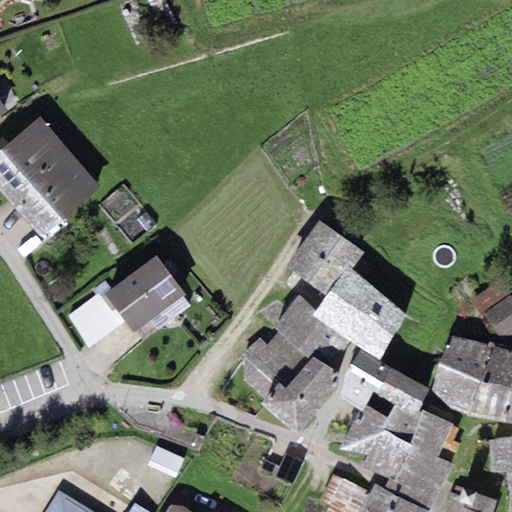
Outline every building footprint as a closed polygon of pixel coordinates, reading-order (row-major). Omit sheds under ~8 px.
[(0,116),(8,111),(0,98),(0,116)] [(44,121),(68,148),(75,142),(51,115),(44,121)] [(44,121),(41,117),(10,144),(0,152),(0,190),(43,240),(103,189),(68,148),(44,121)] [(0,152),(10,144),(3,136),(0,139),(0,152)] [(366,252),(320,222),(288,269),(328,297),(349,269),(353,271),(366,252)] [(158,257),(105,296),(133,333),(188,293),(158,257)] [(353,271),(349,269),(328,297),(319,309),(315,315),(351,342),(363,351),(379,361),(411,309),(353,271)] [(471,301),(480,316),(484,314),(508,300),(499,284),(471,301)] [(122,325),(98,293),(69,315),(89,348),(122,325)] [(319,309),(301,296),(275,328),(262,337),(242,355),(278,387),(281,384),(288,391),(314,359),(333,369),(351,342),(315,315),(319,309)] [(511,335),(511,298),(508,300),(484,314),(502,342),(511,335)] [(496,347),(454,336),(440,362),(434,391),(450,409),(469,417),(496,347)] [(511,399),(511,351),(496,347),(469,417),(505,425),(511,399)] [(379,361),(363,351),(346,376),(340,401),(360,413),(366,405),(374,393),(396,406),(416,418),(421,409),(430,391),(379,361)] [(341,375),(333,369),(314,359),(288,391),(281,384),(278,387),(260,406),(298,436),(340,390),(341,375)] [(453,425),(424,411),(421,409),(416,418),(396,406),(390,419),(366,405),(360,413),(341,451),(369,456),(364,468),(390,480),(387,487),(384,491),(426,511),(427,511),(430,510),(454,465),(439,455),(453,425)] [(511,437),(490,441),(492,473),(509,473),(509,494),(511,493),(511,437)] [(354,511),(365,490),(332,476),(321,501),(330,505),(326,511),(354,511)] [(478,492),(459,485),(455,495),(451,493),(444,511),(493,511),(497,501),(477,494),(478,492)] [(426,511),(384,491),(376,486),(362,511),(426,511)] [(93,511),(59,491),(46,511),(93,511)] [(190,511),(174,502),(167,511),(190,511)] [(149,511),(135,503),(128,511),(149,511)]
